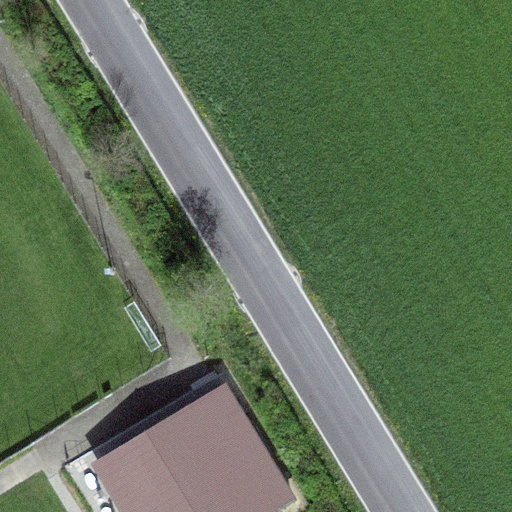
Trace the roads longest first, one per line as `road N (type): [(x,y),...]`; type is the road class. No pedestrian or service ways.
road 1 (unclassified): [(109,0),(414,511)]
road 2 (track): [(0,62),(190,371),(61,448),(99,511)]
